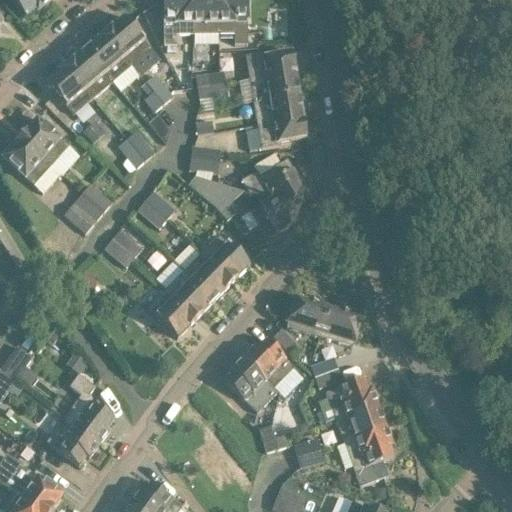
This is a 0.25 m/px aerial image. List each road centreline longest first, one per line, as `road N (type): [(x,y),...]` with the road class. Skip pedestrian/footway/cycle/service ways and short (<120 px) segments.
road 1 (residential): [(87,511),(139,436),(299,254),(366,208)]
road 2 (residential): [(489,469),(446,419),(366,208)]
road 3 (residential): [(366,208),(323,0)]
road 4 (residential): [(0,94),(104,0)]
